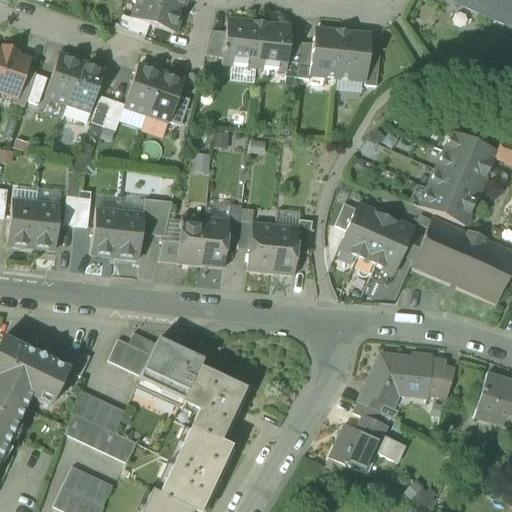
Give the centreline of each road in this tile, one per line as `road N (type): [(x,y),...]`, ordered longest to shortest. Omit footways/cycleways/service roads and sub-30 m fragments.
road 1 (residential): [(330,321),(0,287)]
road 2 (residential): [(245,511),(332,369),(330,321)]
road 3 (residential): [(511,350),(449,332),(330,321)]
road 4 (residential): [(398,0),(390,16),(243,0)]
road 5 (residential): [(0,14),(127,56)]
